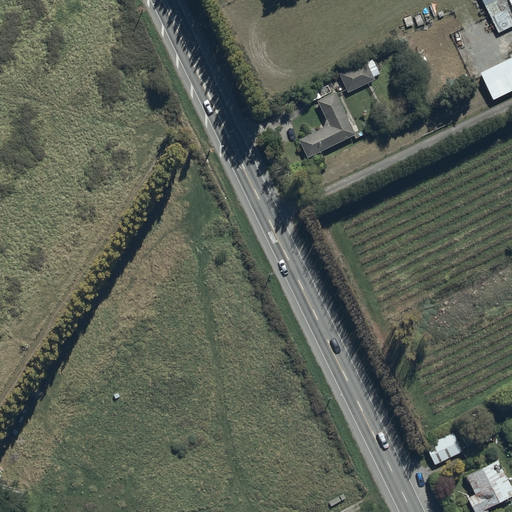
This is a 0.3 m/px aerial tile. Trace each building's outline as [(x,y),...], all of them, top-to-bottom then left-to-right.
[(511,28),(511,0),(498,0),(484,7),(498,35),(511,28)] [(374,82),(371,74),(378,71),(372,59),(338,75),(348,95),(374,82)] [(298,143),(307,161),(356,138),(335,95),(317,104),(328,129),(298,143)] [(426,445),(435,464),(463,451),(453,431),(426,445)] [(511,485),(510,481),(511,480),(511,478),(511,475),(508,476),(498,456),(465,471),(474,491),(467,495),(475,511),(489,511),(486,505),(511,492),(511,485)]
